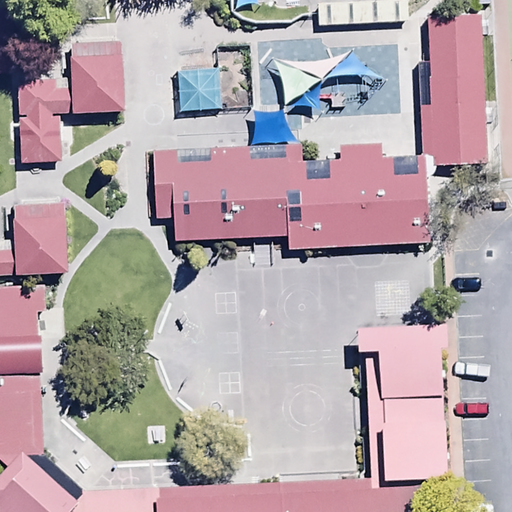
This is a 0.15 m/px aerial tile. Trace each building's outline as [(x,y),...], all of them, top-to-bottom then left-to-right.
[(285,0),(228,0),(228,20),(286,19),(285,0)] [(11,4),(0,3),(0,78),(12,78),(11,4)] [(481,17),(435,19),(437,163),(483,163),(481,17)] [(128,55),(70,56),(71,115),(129,114),(128,55)] [(219,72),(176,75),(179,118),(222,114),(219,72)] [(64,84),(18,85),(19,158),(65,157),(64,84)] [(429,146),(154,150),(155,241),(297,239),(297,252),(431,250),(429,146)] [(70,213),(11,214),(12,277),(71,276),(70,213)] [(455,511),(448,329),(356,333),(357,359),(371,359),(376,483),(90,494),(53,459),(44,289),(0,290),(0,460),(0,461),(9,472),(0,481),(0,511),(455,511)]
